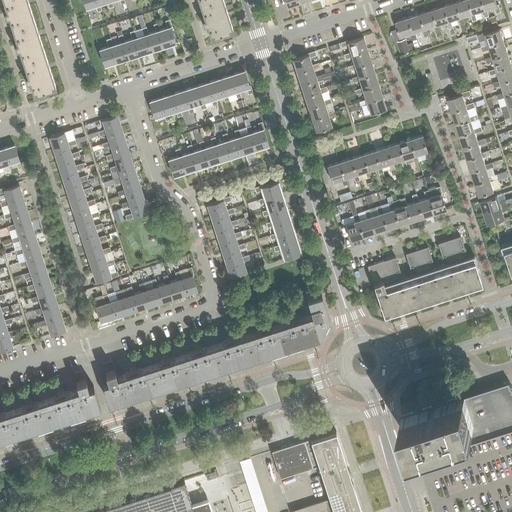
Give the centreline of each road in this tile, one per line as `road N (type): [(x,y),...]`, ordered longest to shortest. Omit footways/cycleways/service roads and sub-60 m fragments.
road 1 (residential): [(124,87),(141,152),(185,222),(209,304),(0,374)]
road 2 (secondary): [(0,495),(347,378)]
road 3 (secondary): [(341,360),(0,467)]
road 4 (tertiary): [(337,285),(260,44)]
road 5 (residential): [(260,44),(124,87)]
road 6 (residential): [(260,44),(395,0)]
road 7 (secondary): [(511,302),(380,350)]
road 8 (secondary): [(384,368),(511,330)]
